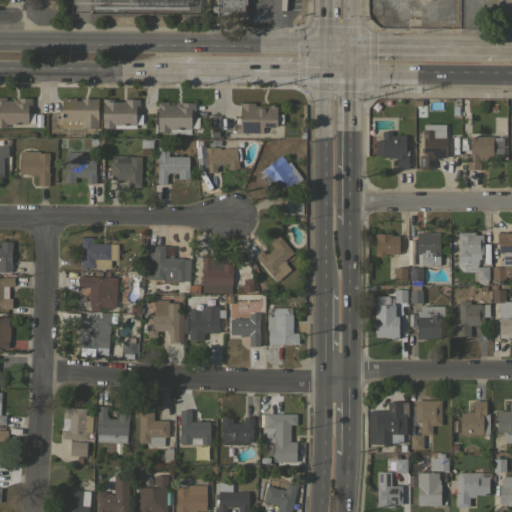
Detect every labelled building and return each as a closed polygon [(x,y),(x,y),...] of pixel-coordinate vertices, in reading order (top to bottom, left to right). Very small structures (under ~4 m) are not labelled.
[(218,12),(211,12),(211,6),(218,6),(218,0),(246,0),(246,16),(242,16),(242,17),(217,17),(218,12)] [(31,113),(34,113),(34,122),(28,122),(28,123),(6,123),(6,126),(0,126),(0,97),(6,97),(6,100),(12,100),(12,98),(16,98),(16,97),(31,97),(31,113)] [(61,128),(62,97),(65,97),(65,98),(72,98),(72,97),(75,97),(75,99),(81,99),(81,98),(94,98),(98,98),(98,120),(98,127),(81,127),(81,128),(61,128)] [(139,114),(142,114),(142,124),(135,124),(135,127),(102,127),(102,124),(102,101),(102,98),(113,98),(113,101),(124,101),(124,99),(139,99),(139,114)] [(168,133),(168,131),(157,131),(157,128),(157,101),(169,101),(169,104),(175,104),(175,102),(195,102),(195,117),(198,117),(198,127),(191,127),(191,129),(190,129),(190,133),(168,133)] [(235,133),(235,118),(240,118),(240,102),(255,102),(255,105),(276,105),(276,114),(283,114),(283,123),(276,123),(276,126),(262,126),(262,133),(235,133)] [(446,157),(433,157),(433,168),(419,168),(419,155),(423,155),(423,137),(422,137),(422,125),(445,125),(445,136),(446,136),(446,157)] [(405,135),(405,141),(408,141),(408,146),(405,146),(405,150),(408,150),(408,169),(395,169),(395,157),(388,157),(383,157),(383,155),(374,155),(374,140),(383,140),(383,136),(382,136),(382,130),(391,130),(391,135),(405,135)] [(492,136),(492,159),(480,159),(480,169),(466,169),(466,160),(460,160),(460,153),(466,153),(466,156),(470,156),(470,136),(492,136)] [(195,146),(195,139),(201,139),(201,145),(203,145),(206,169),(198,171),(195,146)] [(0,177),(0,145),(8,145),(8,155),(10,155),(10,170),(3,170),(3,177),(0,177)] [(188,156),(188,170),(189,170),(189,178),(177,178),(177,172),(168,172),(168,174),(166,174),(166,183),(157,183),(157,169),(158,169),(158,157),(157,157),(157,145),(168,145),(168,156),(188,156)] [(235,146),(235,147),(239,147),(241,160),(238,160),(239,168),(228,169),(227,163),(218,165),(218,166),(216,166),(216,171),(207,172),(206,164),(207,164),(206,152),(205,152),(205,147),(213,146),(214,147),(219,146),(219,148),(235,146)] [(39,151),(39,152),(49,152),(49,160),(48,160),(48,172),(49,172),(49,185),(38,185),(38,174),(19,174),(20,151),(39,151)] [(82,152),(82,158),(86,159),(86,157),(96,157),(96,162),(95,162),(95,174),(95,183),(86,183),(86,178),(84,178),(84,177),(75,177),(75,182),(63,182),(63,173),(64,174),(64,152),(82,152)] [(300,177),(289,185),(290,187),(287,189),(286,187),(280,191),(271,179),(265,183),(257,172),(281,154),(287,162),(289,161),(300,177)] [(111,178),(111,155),(129,155),(129,156),(141,156),(140,187),(126,187),(126,179),(124,179),(111,178)] [(303,213),(285,214),(285,196),(303,196),(303,213)] [(439,265),(420,265),(420,254),(417,254),(416,232),(429,232),(429,233),(439,233),(439,252),(440,252),(440,255),(439,255),(439,265)] [(457,232),(474,232),(474,234),(483,234),(483,253),(480,253),(480,258),(478,258),(478,263),(477,263),(477,266),(488,266),(488,280),(487,280),(487,284),(477,284),(477,280),(476,280),(476,271),(461,271),(457,267),(457,232)] [(511,232),(511,276),(504,276),(504,279),(492,279),(492,266),(503,266),(503,264),(502,264),(502,252),(498,252),(498,232),(511,232)] [(386,253),(386,255),(375,255),(375,252),(375,237),(375,233),(391,233),(391,235),(399,235),(399,253),(386,253)] [(293,252),(283,260),(290,269),(276,281),(254,255),(261,249),(265,253),(266,252),(267,253),(275,247),(270,242),(279,235),(293,252)] [(118,243),(117,260),(110,260),(110,267),(80,267),(81,237),(91,237),(91,243),(118,243)] [(0,241),(12,241),(12,249),(11,249),(11,261),(12,261),(11,271),(0,271),(0,241)] [(153,250),(153,245),(173,245),(173,257),(183,257),(183,260),(189,260),(189,281),(176,281),(176,280),(153,280),(153,278),(144,278),(146,249),(153,250)] [(501,254),(501,266),(490,266),(490,254),(501,254)] [(231,293),(201,291),(202,265),(202,256),(210,256),(210,262),(232,263),(231,284),(231,293)] [(406,280),(394,280),(394,267),(406,267),(406,280)] [(409,267),(422,267),(422,280),(421,280),(421,285),(411,285),(411,280),(409,280),(409,267)] [(89,295),(87,295),(87,292),(89,292),(89,287),(78,286),(78,275),(92,276),(104,277),(104,276),(117,277),(115,307),(100,307),(100,310),(90,310),(90,305),(88,305),(89,295)] [(0,277),(1,277),(14,277),(14,286),(8,286),(8,298),(11,298),(11,309),(0,308),(0,277)] [(249,292),(249,280),(241,281),(242,292),(249,292)] [(511,301),(511,336),(511,337),(508,337),(508,339),(499,339),(499,334),(498,334),(498,316),(491,316),(491,285),(496,285),(496,289),(505,289),(504,301),(511,301)] [(406,302),(389,302),(389,297),(394,297),(394,289),(406,289),(406,302)] [(422,303),(409,303),(409,289),(422,289),(422,303)] [(398,338),(385,338),(385,337),(374,337),(374,321),(374,304),(375,304),(375,297),(389,297),(389,303),(393,303),(393,304),(394,304),(394,316),(397,316),(398,338)] [(146,314),(153,314),(153,299),(168,299),(168,302),(178,302),(178,312),(183,312),(183,318),(188,318),(188,309),(202,309),(202,305),(218,305),(218,310),(224,310),(224,317),(218,317),(218,332),(203,332),(203,339),(188,339),(188,333),(182,333),(182,341),(177,341),(177,343),(168,343),(168,333),(167,333),(167,330),(156,330),(156,337),(146,337),(146,314)] [(458,301),(470,300),(470,304),(488,303),(489,316),(483,316),(483,325),(470,325),(470,337),(455,337),(455,323),(459,323),(458,301)] [(444,306),(444,316),(440,316),(440,337),(427,338),(417,338),(416,311),(420,311),(420,306),(444,306)] [(267,307),(290,307),(290,314),(292,314),(292,332),(298,332),(298,344),(290,344),(290,343),(277,343),(277,344),(268,344),(268,329),(267,329),(267,315),(267,307)] [(78,346),(78,335),(79,335),(80,317),(85,318),(85,317),(100,317),(100,312),(110,312),(109,333),(108,348),(107,348),(107,354),(86,354),(86,346),(78,346)] [(248,318),(248,313),(259,313),(259,320),(259,332),(259,345),(249,345),(249,334),(243,334),(243,336),(240,336),(240,334),(230,334),(230,318),(248,318)] [(0,316),(2,317),(2,316),(9,316),(8,325),(10,325),(9,340),(8,340),(8,348),(0,348),(0,316)] [(121,353),(121,341),(134,342),(134,353),(121,353)] [(511,442),(505,442),(505,434),(502,434),(502,432),(496,432),(496,410),(509,410),(509,399),(511,399),(511,442)] [(440,400),(441,425),(431,425),(431,434),(420,434),(420,422),(415,422),(415,400),(440,400)] [(460,434),(460,412),(466,412),(466,411),(473,411),(473,400),(485,400),(485,414),(488,414),(489,433),(483,433),(483,434),(460,434)] [(368,410),(387,410),(387,401),(408,401),(408,415),(406,415),(406,434),(402,434),(402,442),(391,442),(391,445),(383,445),(383,443),(368,443),(368,410)] [(97,441),(97,433),(96,433),(97,420),(96,420),(97,406),(106,406),(106,416),(107,416),(107,418),(117,418),(118,412),(129,413),(128,421),(127,435),(126,435),(126,443),(97,441)] [(61,438),(61,429),(63,429),(63,421),(62,421),(63,407),(86,408),(85,414),(92,415),(91,433),(88,433),(87,440),(61,438)] [(174,415),(179,415),(179,409),(191,410),(191,421),(196,421),(196,419),(199,419),(199,421),(209,421),(209,436),(210,436),(210,443),(201,443),(201,445),(190,444),(190,443),(179,443),(179,440),(174,440),(174,415)] [(138,412),(153,412),(153,420),(168,420),(168,436),(164,436),(164,446),(148,445),(148,443),(138,443),(138,412)] [(296,414),(296,424),(290,424),(290,441),(296,441),(296,462),(273,461),(273,442),(265,442),(265,413),(296,414)] [(221,444),(221,425),(221,417),(232,417),(232,422),(241,423),(242,421),(243,421),(243,416),(253,416),(253,425),(252,425),(252,436),(252,442),(244,442),(244,445),(221,444)] [(409,449),(408,435),(422,435),(422,449),(409,449)] [(86,441),(86,455),(69,455),(70,441),(86,441)] [(163,447),(172,447),(172,462),(163,462),(163,447)] [(447,470),(435,470),(435,469),(429,469),(429,457),(436,457),(436,453),(444,453),(444,457),(447,457),(447,470)] [(394,458),(406,458),(406,472),(394,472),(394,458)] [(493,458),(505,458),(505,471),(493,471),(493,458)] [(401,504),(393,504),(393,507),(376,507),(376,471),(390,471),(391,485),(401,485),(401,504)] [(438,472),(438,479),(439,479),(439,484),(440,484),(440,505),(428,505),(417,505),(417,486),(416,486),(408,486),(408,475),(416,475),(416,472),(438,472)] [(482,472),(482,473),(491,473),(491,477),(488,477),(488,494),(475,494),(475,497),(469,497),(469,506),(455,506),(455,492),(456,492),(456,485),(450,485),(450,480),(453,480),(453,479),(456,479),(456,477),(457,477),(457,472),(482,472)] [(166,511),(137,511),(137,487),(154,487),(154,475),(167,475),(166,511)] [(503,476),(511,476),(511,505),(507,505),(507,503),(499,503),(499,485),(501,485),(501,483),(501,482),(499,481),(501,478),(503,479),(503,476)] [(290,511),(276,511),(278,505),(263,501),(268,478),(275,480),(276,479),(287,481),(286,483),(297,486),(290,511)] [(248,491),(248,505),(248,511),(237,511),(237,507),(228,506),(228,509),(226,509),(226,511),(216,511),(217,504),(218,504),(218,502),(216,502),(216,499),(215,499),(215,494),(218,494),(218,483),(231,483),(231,491),(248,491)] [(206,485),(205,510),(196,510),(196,511),(190,511),(190,510),(187,510),(187,511),(175,511),(175,507),(176,507),(176,496),(175,496),(176,487),(186,487),(186,484),(206,485)] [(65,489),(90,491),(87,511),(57,511),(58,507),(64,507),(65,489)] [(128,511),(117,511),(117,510),(107,510),(107,511),(96,511),(96,491),(105,491),(105,493),(111,493),(111,495),(128,495),(128,511)]
